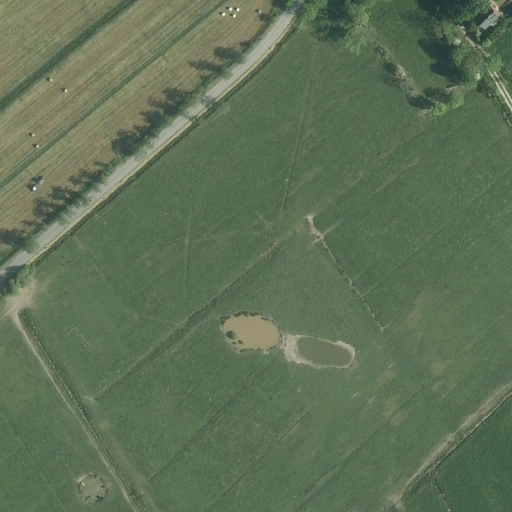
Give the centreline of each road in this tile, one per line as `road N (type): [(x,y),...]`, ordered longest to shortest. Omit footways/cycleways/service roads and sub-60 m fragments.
road 1 (unclassified): [(0,287),(242,70),(299,0)]
road 2 (unclassified): [(511,105),(449,0)]
